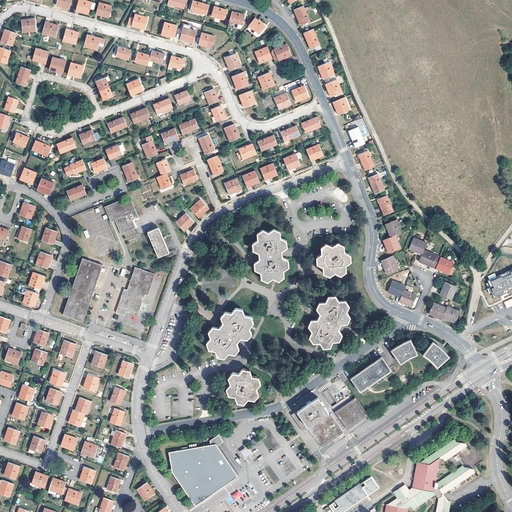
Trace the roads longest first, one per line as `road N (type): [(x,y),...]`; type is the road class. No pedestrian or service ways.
road 1 (track): [(477,278),(395,181),(316,0)]
road 2 (residential): [(410,316),(283,405),(139,432)]
road 3 (residential): [(214,67),(192,52),(28,7),(0,20)]
road 4 (secondary): [(479,367),(318,483)]
road 5 (secondary): [(318,483),(484,376)]
road 6 (residential): [(410,316),(387,305),(373,285),(372,220),(347,158)]
road 7 (residential): [(0,451),(45,463),(91,336)]
road 8 (residential): [(99,116),(57,132),(25,120),(40,78),(89,91)]
road 9 (residential): [(220,211),(185,251),(148,358)]
road 10 (residential): [(323,102),(255,125),(236,114),(214,67)]
road 11 (residential): [(323,102),(291,34),(258,7),(234,0)]
road 12 (residential): [(347,158),(220,211)]
road 13 (residential): [(511,501),(496,463),(502,413),(484,376)]
road 14 (residential): [(214,67),(99,116)]
